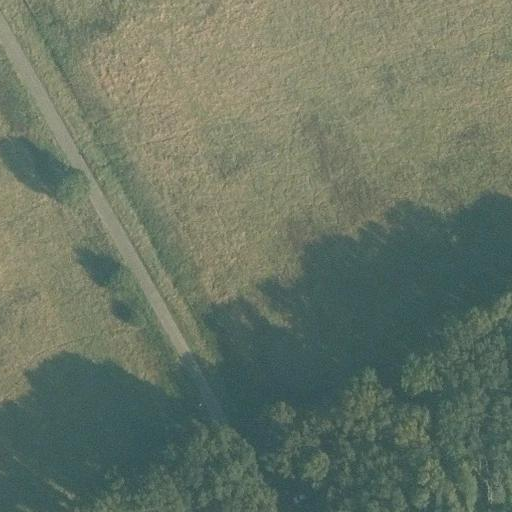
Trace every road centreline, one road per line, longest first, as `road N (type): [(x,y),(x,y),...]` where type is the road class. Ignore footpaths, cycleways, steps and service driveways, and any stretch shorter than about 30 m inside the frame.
road 1 (unclassified): [(270,511),(0,29)]
road 2 (track): [(107,511),(193,458),(399,377),(511,306)]
